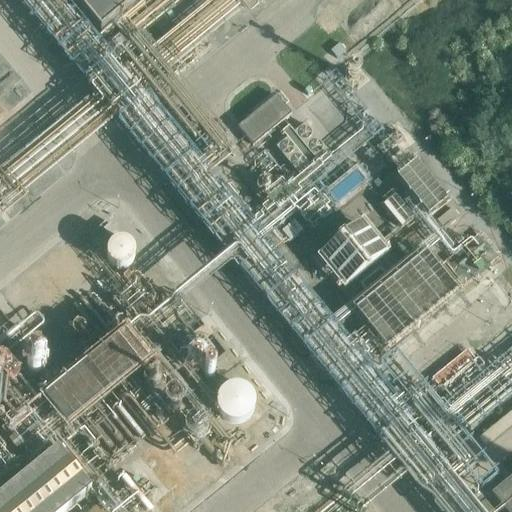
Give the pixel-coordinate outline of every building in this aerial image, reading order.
[(71,0),(73,2),(100,35),(143,0),(71,0)] [(69,36),(71,24),(57,22),(55,34),(69,36)] [(25,107),(36,96),(20,80),(9,91),(25,107)] [(281,94),(241,124),(256,143),(296,113),(281,94)] [(307,122),(298,131),(294,127),(274,146),(303,175),(331,146),(307,122)] [(320,259),(391,352),(466,295),(436,255),(453,242),(434,217),(455,202),(422,158),(396,178),(406,190),(385,206),(405,233),(424,219),(438,237),(404,262),(372,220),(320,259)] [(359,170),(332,194),(342,205),(369,181),(359,170)] [(144,245),(117,242),(114,266),(141,270),(144,245)] [(180,291),(196,286),(191,267),(175,271),(180,291)] [(443,387),(479,360),(471,350),(436,377),(443,387)] [(266,419),(267,415),(266,410),(265,406),(262,401),(260,398),(256,394),(252,392),(244,390),(239,390),(235,391),(230,394),(226,397),(222,401),(220,406),(218,414),(218,419),(220,424),(224,431),(230,436),(236,438),(241,439),(245,439),(250,438),(255,436),(259,433),(263,428),(265,424),(266,419)] [(70,511),(74,509),(77,511),(101,511),(98,508),(96,510),(86,499),(90,496),(56,454),(0,500),(0,511),(70,511)] [(511,511),(511,477),(491,495),(505,511),(511,511)]
